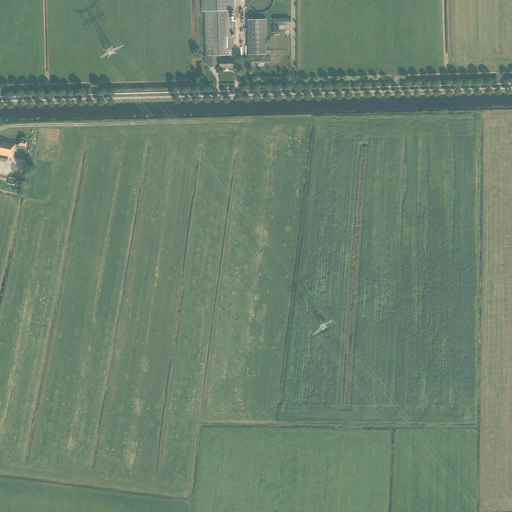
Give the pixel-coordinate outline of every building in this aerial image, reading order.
[(202,0),(203,12),(205,12),(206,56),(209,56),(209,67),(217,67),(217,66),(220,66),(220,68),(233,68),(233,60),(220,60),(220,61),(219,61),(219,56),(232,56),(232,51),(234,51),(234,38),(235,38),(234,22),(232,22),(232,11),(234,11),(233,0),(202,0)] [(249,0),(249,1),(250,3),(250,4),(250,5),(251,6),(252,7),(253,8),(253,9),(254,10),(255,11),(256,11),(257,12),(258,12),(259,12),(260,13),(261,13),(262,13),(264,13),(265,12),(266,12),(267,12),(268,11),(269,11),(270,10),(271,9),(272,8),(272,7),(273,7),(273,6),(274,5),(274,4),(274,3),(274,2),(275,1),(275,0),(274,0),(249,0)] [(248,20),(249,55),(267,55),(266,19),(248,20)] [(0,161),(6,163),(8,157),(13,158),(15,148),(25,150),(26,147),(25,147),(27,142),(19,140),(18,145),(15,144),(0,141),(0,161)] [(16,179),(9,177),(7,184),(14,186),(16,179)]
